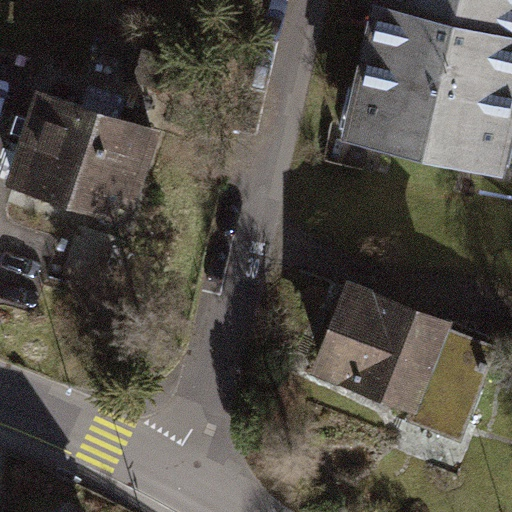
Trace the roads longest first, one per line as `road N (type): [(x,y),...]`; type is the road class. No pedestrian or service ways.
road 1 (residential): [(174,470),(243,287),(302,0)]
road 2 (residential): [(174,470),(0,398)]
